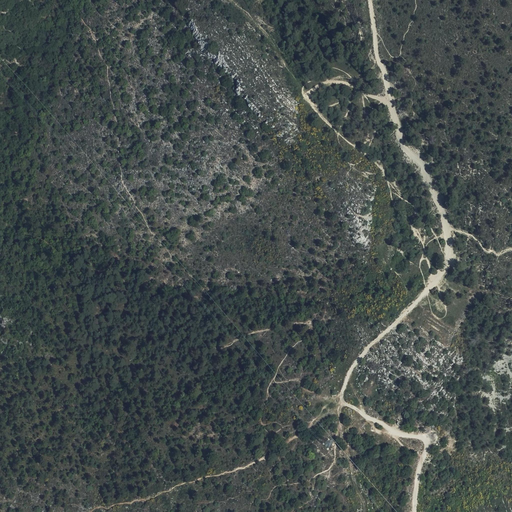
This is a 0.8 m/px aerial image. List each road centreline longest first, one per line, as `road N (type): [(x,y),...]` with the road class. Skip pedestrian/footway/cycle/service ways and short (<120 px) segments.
road 1 (track): [(343,401),(345,380),(364,352),(448,257),(443,214),(418,158),(402,144),(369,0)]
road 2 (track): [(238,0),(305,87),(347,82),(390,101)]
road 3 (track): [(416,511),(428,441),(343,401)]
